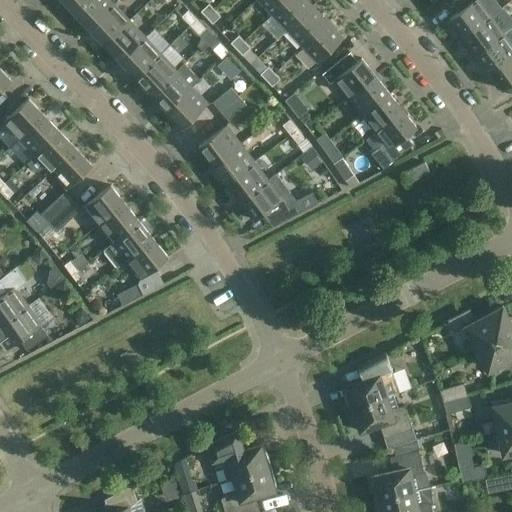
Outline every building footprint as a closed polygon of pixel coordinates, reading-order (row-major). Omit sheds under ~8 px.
[(60,0),(72,12),(84,0),(60,0)] [(84,0),(72,12),(88,28),(113,4),(109,0),(84,0)] [(255,0),(249,0),(245,4),(258,19),(266,12),(255,0)] [(257,0),(272,15),(287,0),(257,0)] [(287,0),(272,15),(287,31),(312,6),(306,0),(287,0)] [(319,0),(329,13),(346,0),(319,0)] [(490,0),(454,0),(452,2),(459,11),(449,19),(462,37),(460,38),(461,38),(500,9),(500,8),(498,10),(490,0)] [(129,20),(113,4),(88,28),(103,45),(129,20)] [(200,12),(206,18),(214,10),(208,4),(200,12)] [(327,22),(312,6),(287,31),(302,46),(328,21),(328,20),(327,22)] [(511,26),(511,24),(500,9),(461,38),(461,39),(463,38),(475,54),(511,26)] [(214,10),(206,18),(212,24),(220,17),(214,10)] [(181,17),(190,26),(196,20),(188,11),(181,17)] [(145,37),(129,20),(103,45),(119,61),(145,37)] [(196,20),(190,26),(199,35),(205,29),(196,20)] [(328,21),(302,46),(317,63),(343,38),(328,23),(329,21),(328,21)] [(486,72),(487,73),(511,53),(511,26),(475,54),(488,71),(486,72)] [(228,53),(212,36),(206,42),(221,59),(228,53)] [(238,36),(230,43),(236,49),(244,42),(238,36)] [(145,37),(119,61),(135,78),(160,54),(145,37)] [(250,48),(244,42),(236,49),(242,56),(250,48)] [(334,81),(347,98),(376,75),(376,74),(375,75),(361,58),(357,61),(349,52),(322,74),(330,84),(334,81)] [(394,77),(404,61),(391,53),(381,69),(394,77)] [(511,95),(511,53),(487,73),(488,72),(502,90),(506,87),(511,95)] [(176,70),(160,54),(135,78),(150,94),(176,70)] [(166,111),(192,87),(199,80),(183,63),(176,70),(150,94),(166,111)] [(260,74),(266,81),(274,73),(268,67),(260,74)] [(0,91),(11,81),(0,69),(0,91)] [(266,81),(272,87),(280,79),(274,73),(266,81)] [(376,75),(347,98),(361,115),(388,93),(375,76),(377,75),(376,75)] [(468,86),(458,94),(467,107),(478,98),(468,86)] [(208,104),(192,87),(166,111),(182,128),(208,104)] [(212,103),(220,112),(239,97),(230,87),(212,103)] [(361,115),(374,132),(403,109),(403,108),(401,109),(388,93),(361,115)] [(246,105),(239,97),(220,112),(228,121),(246,105)] [(18,140),(44,115),(28,98),(2,123),(18,140)] [(370,153),(383,169),(413,145),(405,135),(416,127),(402,110),(404,109),(403,109),(374,132),(383,143),(370,153)] [(60,132),(44,115),(18,140),(34,156),(60,132)] [(282,125),(290,135),(297,130),(289,120),(282,125)] [(212,165),(240,144),(226,125),(198,146),(212,165)] [(304,140),(297,130),(290,135),(297,145),(304,140)] [(50,173),(75,148),(60,132),(34,156),(27,163),(34,171),(38,171),(44,166),(50,173)] [(315,139),(321,146),(329,140),(324,133),(315,139)] [(329,140),(321,146),(326,153),(335,147),(329,140)] [(254,162),(240,144),(212,165),(226,183),(254,162)] [(92,166),(75,148),(50,173),(66,190),(92,166)] [(341,160),(334,165),(342,176),(349,170),(341,160)] [(268,180),(254,162),(226,183),(239,201),(268,180)] [(402,173),(407,184),(430,172),(424,162),(402,173)] [(254,220),(262,214),(290,193),(276,174),(268,180),(239,201),(254,220)] [(9,179),(4,184),(0,187),(0,192),(6,199),(18,189),(9,179)] [(82,207),(97,226),(125,204),(110,185),(82,207)] [(296,214),(318,203),(312,192),(291,203),(296,214)] [(48,223),(71,201),(63,193),(40,214),(48,223)] [(80,210),(71,201),(48,223),(56,232),(80,210)] [(139,222),(125,204),(97,226),(111,243),(139,222)] [(139,222),(111,243),(103,250),(118,268),(126,261),(153,239),(139,222)] [(168,258),(153,239),(126,261),(140,279),(138,283),(124,291),(117,294),(123,305),(129,302),(143,294),(163,284),(155,268),(168,258)] [(47,258),(40,249),(32,255),(36,261),(42,262),(47,258)] [(64,265),(71,276),(78,270),(71,260),(64,265)] [(85,279),(89,276),(83,267),(78,270),(71,276),(79,286),(86,280),(85,279)] [(13,287),(4,275),(0,278),(0,325),(27,306),(14,287),(13,287)] [(54,287),(58,292),(65,294),(70,290),(64,281),(54,287)] [(27,306),(0,325),(0,342),(10,344),(11,346),(19,340),(26,351),(47,336),(40,325),(41,325),(27,306)] [(477,353),(483,350),(482,349),(494,343),(498,325),(509,320),(502,306),(475,320),(469,309),(447,320),(453,332),(463,327),(477,353)] [(511,327),(511,324),(509,320),(498,325),(494,343),(482,349),(483,350),(477,353),(487,373),(493,370),(511,359),(511,327)] [(358,367),(363,380),(344,386),(345,390),(343,390),(348,407),(351,406),(352,409),(386,397),(399,392),(385,353),(358,367)] [(440,361),(431,364),(434,373),(443,370),(440,361)] [(439,390),(443,402),(467,395),(463,383),(439,390)] [(470,407),(467,395),(443,402),(446,414),(470,407)] [(390,408),(386,397),(352,409),(353,412),(350,413),(356,429),(359,428),(360,431),(383,423),(388,437),(412,428),(404,406),(403,407),(390,408)] [(498,435),(503,434),(503,433),(511,431),(511,401),(511,399),(490,402),(498,435)] [(511,431),(503,433),(503,434),(498,435),(502,456),(511,454),(511,431)] [(229,467),(232,478),(267,468),(266,465),(269,464),(263,447),(261,448),(260,445),(236,452),(230,434),(208,445),(215,469),(216,468),(229,467)] [(378,499),(413,491),(432,487),(431,486),(429,486),(424,473),(418,450),(394,456),(397,470),(373,475),(374,479),(371,479),(374,496),(378,496),(378,499)] [(486,478),(486,477),(484,465),(459,470),(462,482),(486,478)] [(268,471),(267,468),(232,478),(236,489),(220,499),(223,511),(254,511),(250,498),(274,491),(273,487),(276,487),(271,470),(268,471)] [(191,482),(181,485),(184,494),(197,490),(194,481),(191,482)] [(131,486),(104,500),(108,511),(129,511),(128,509),(136,502),(131,486)] [(432,511),(430,502),(429,502),(416,502),(413,491),(378,499),(379,502),(376,503),(378,511),(432,511)]
